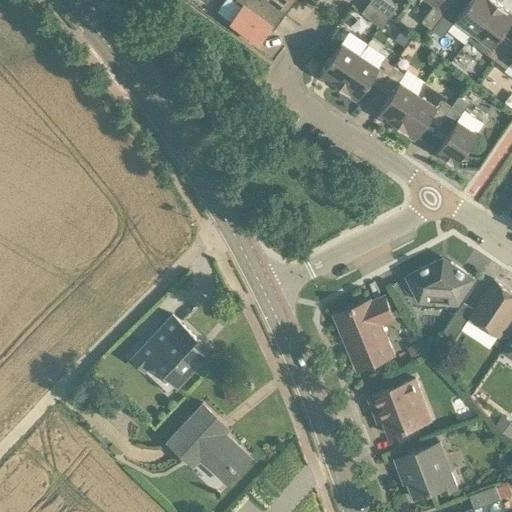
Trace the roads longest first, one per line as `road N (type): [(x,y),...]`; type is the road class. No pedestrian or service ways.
road 1 (tertiary): [(264,292),(173,134),(72,0)]
road 2 (track): [(0,452),(225,218)]
road 3 (residential): [(441,198),(285,91),(283,73),(337,0)]
road 4 (tertiary): [(354,511),(264,292)]
road 5 (residential): [(264,292),(441,198)]
